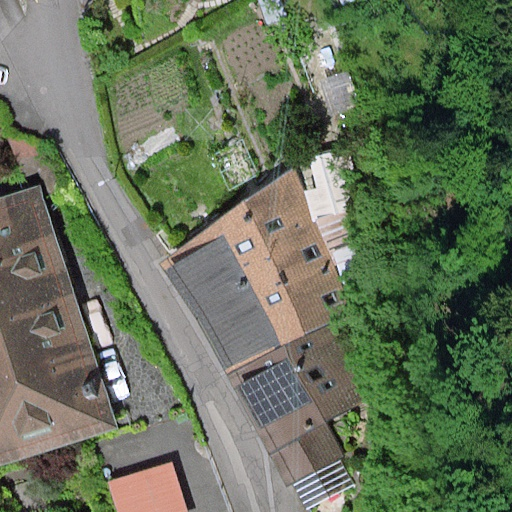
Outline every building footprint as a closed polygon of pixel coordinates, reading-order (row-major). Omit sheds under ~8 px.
[(292,173),(248,202),(171,256),(216,337),(233,369),(345,316),(292,173)] [(35,197),(0,208),(0,455),(107,421),(53,253),(35,197)] [(374,395),(345,316),(233,369),(272,447),(328,421),(374,395)] [(335,435),(328,421),(272,447),(289,483),(345,457),(335,435)] [(123,511),(195,511),(199,511),(185,452),(113,469),(123,511)]
